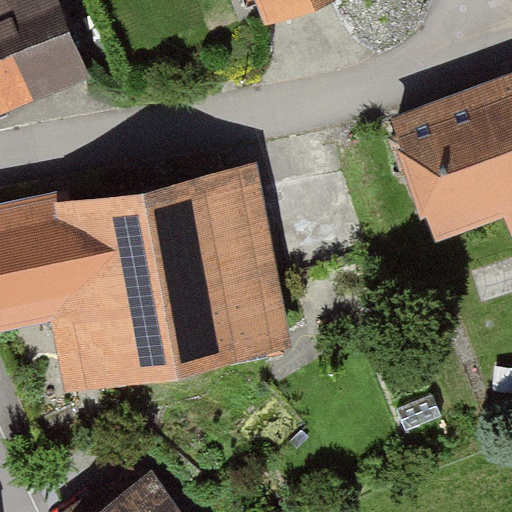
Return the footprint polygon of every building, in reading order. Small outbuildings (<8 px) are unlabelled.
[(56,0),(0,0),(0,106),(86,71),(56,0)] [(250,0),(257,15),(293,0),(250,0)] [(511,71),(381,116),(430,238),(494,213),(511,246),(511,71)] [(287,349),(250,161),(0,209),(0,328),(48,319),(62,393),(287,349)] [(174,511),(154,480),(105,511),(174,511)]
